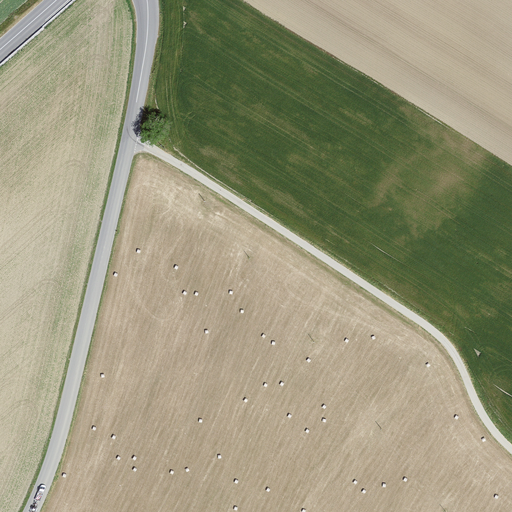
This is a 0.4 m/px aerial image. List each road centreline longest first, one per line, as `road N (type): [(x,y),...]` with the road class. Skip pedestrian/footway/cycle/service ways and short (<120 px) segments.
road 1 (tertiary): [(146,0),(130,134),(69,419),(26,511)]
road 2 (track): [(511,450),(443,341),(130,134)]
